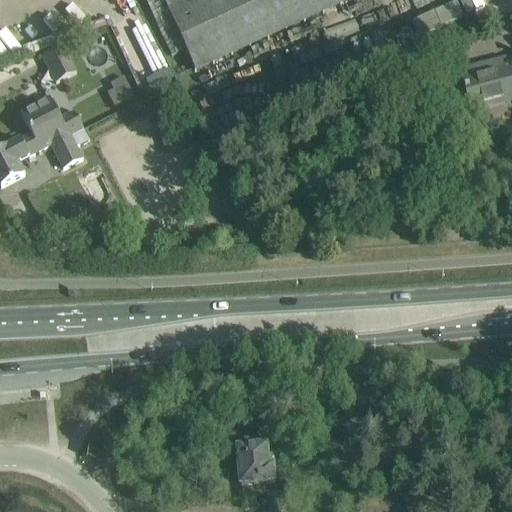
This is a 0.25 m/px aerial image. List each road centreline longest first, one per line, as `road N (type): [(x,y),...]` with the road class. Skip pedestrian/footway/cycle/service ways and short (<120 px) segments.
road 1 (primary): [(0,367),(511,328)]
road 2 (primary): [(511,289),(0,321)]
road 3 (unclassified): [(106,511),(63,469),(0,459)]
